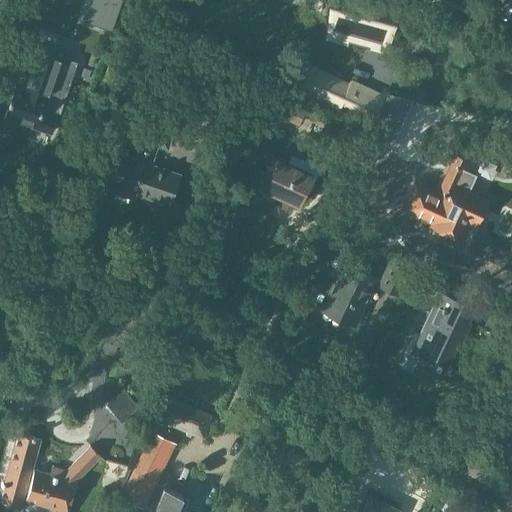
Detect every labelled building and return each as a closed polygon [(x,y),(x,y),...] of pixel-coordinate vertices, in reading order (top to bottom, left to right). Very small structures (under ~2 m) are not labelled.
[(90,0),(82,24),(106,32),(117,0),(90,0)] [(395,14),(346,0),(335,0),(326,35),(384,51),(395,14)] [(13,18),(9,28),(19,31),(23,21),(13,18)] [(7,36),(1,51),(11,55),(17,39),(7,36)] [(15,83),(4,116),(7,117),(7,118),(31,127),(31,125),(51,132),(75,64),(61,59),(61,58),(37,49),(36,51),(31,49),(18,84),(15,83)] [(111,55),(103,82),(156,99),(165,72),(111,55)] [(330,77),(319,99),(340,109),(342,104),(373,118),(383,96),(350,81),(349,86),(330,77)] [(202,105),(218,111),(224,94),(208,88),(202,105)] [(388,95),(373,127),(394,136),(411,101),(388,95)] [(298,127),(306,112),(275,97),(261,126),(276,134),(283,119),(298,127)] [(345,120),(338,137),(350,143),(358,125),(345,120)] [(144,121),(141,129),(132,158),(126,156),(116,188),(136,195),(137,192),(171,204),(181,174),(152,165),(157,148),(167,151),(175,131),(144,121)] [(272,156),(259,186),(285,199),(281,206),(293,212),(297,204),(299,205),(305,192),(309,194),(322,168),(291,153),(286,163),(272,156)] [(414,182),(400,211),(429,225),(427,228),(455,241),(464,221),(474,226),(487,199),(467,191),(474,176),(461,170),(465,161),(454,156),(436,192),(414,182)] [(343,238),(325,229),(314,252),(333,261),(336,254),(343,257),(349,244),(342,241),(343,238)] [(389,260),(376,286),(399,297),(411,270),(389,260)] [(377,277),(346,262),(330,294),(318,288),(312,301),(324,307),(323,308),(355,323),(377,277)] [(405,351),(420,358),(435,366),(435,368),(439,370),(440,368),(445,370),(475,309),(449,297),(439,292),(428,317),(426,316),(418,332),(415,330),(405,351)] [(124,389),(105,404),(121,423),(139,408),(124,389)] [(156,418),(201,438),(210,417),(165,396),(156,418)] [(11,456),(0,492),(0,501),(23,508),(24,501),(48,509),(47,511),(68,511),(77,479),(99,456),(89,447),(68,468),(52,464),(51,469),(49,473),(35,469),(43,440),(17,433),(11,456)] [(131,468),(116,463),(106,462),(103,478),(122,486),(131,468)] [(126,485),(120,497),(140,507),(154,478),(135,468),(127,485),(126,485)] [(186,511),(178,508),(182,497),(163,489),(152,511),(186,511)] [(93,511),(113,511),(120,497),(103,490),(93,511)] [(398,511),(399,511),(370,498),(362,511),(398,511)]
